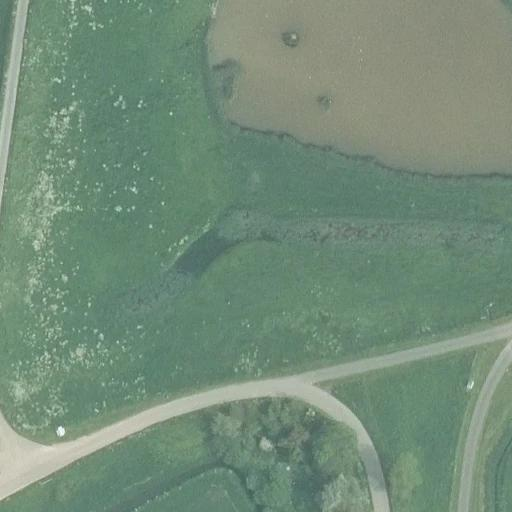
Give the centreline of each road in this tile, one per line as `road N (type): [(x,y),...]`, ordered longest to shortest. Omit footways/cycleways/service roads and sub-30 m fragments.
road 1 (unclassified): [(33,470),(161,412),(287,382)]
road 2 (unclassified): [(287,382),(511,328)]
road 3 (unclassified): [(462,511),(487,388),(511,341)]
road 4 (unclassified): [(378,511),(368,453),(348,419),(326,397),(287,382)]
road 5 (unclassified): [(0,148),(16,0)]
